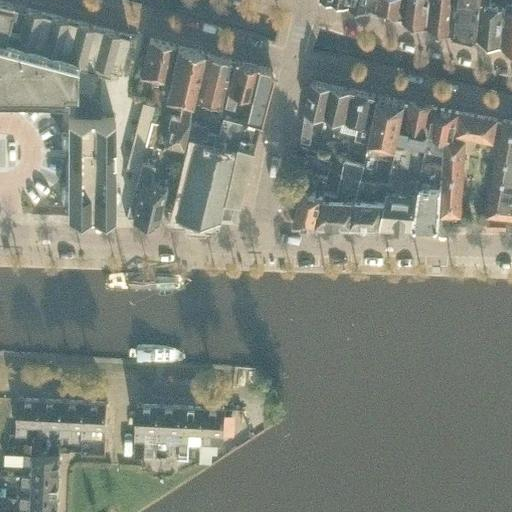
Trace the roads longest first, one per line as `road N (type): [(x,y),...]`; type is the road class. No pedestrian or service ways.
road 1 (tertiary): [(258,243),(0,233)]
road 2 (tertiary): [(511,244),(258,243)]
road 3 (residential): [(291,60),(61,0)]
road 4 (residential): [(511,109),(291,60)]
road 5 (residential): [(306,7),(511,59)]
road 6 (residential): [(258,243),(291,60)]
road 7 (residential): [(121,385),(0,380)]
